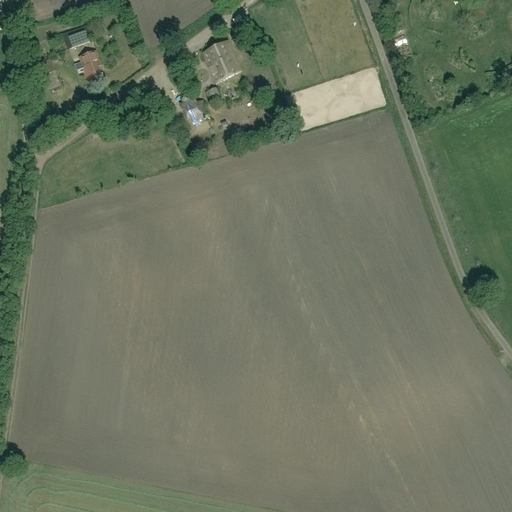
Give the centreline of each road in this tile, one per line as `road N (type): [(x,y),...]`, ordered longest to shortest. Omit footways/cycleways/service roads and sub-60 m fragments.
road 1 (unclassified): [(254,0),(42,163),(0,468)]
road 2 (unclassified): [(511,357),(467,290),(363,0)]
